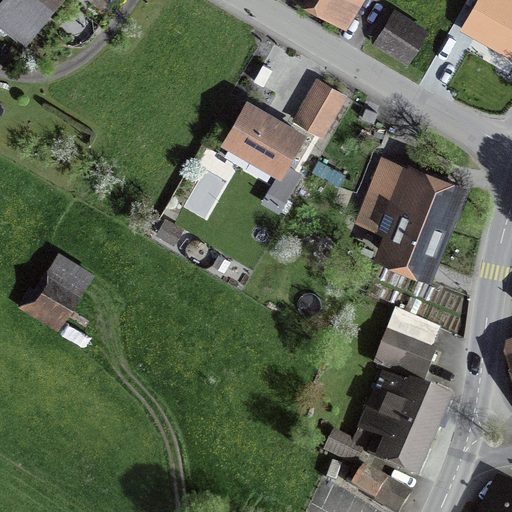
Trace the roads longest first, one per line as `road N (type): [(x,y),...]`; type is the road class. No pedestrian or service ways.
road 1 (tertiary): [(511,160),(243,0)]
road 2 (track): [(0,73),(30,82),(72,71),(110,39),(134,0)]
road 3 (tertiary): [(480,372),(493,273),(511,213)]
